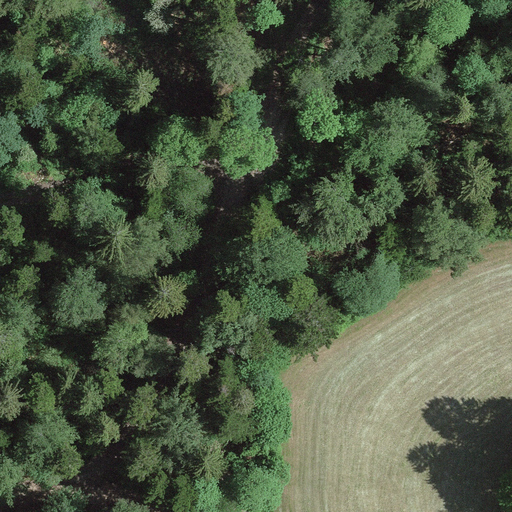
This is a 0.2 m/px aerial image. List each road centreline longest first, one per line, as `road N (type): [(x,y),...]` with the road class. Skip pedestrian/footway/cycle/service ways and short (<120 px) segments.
road 1 (track): [(248,511),(198,377),(194,317),(218,222),(255,130),(325,0)]
road 2 (track): [(194,317),(134,434),(71,493)]
